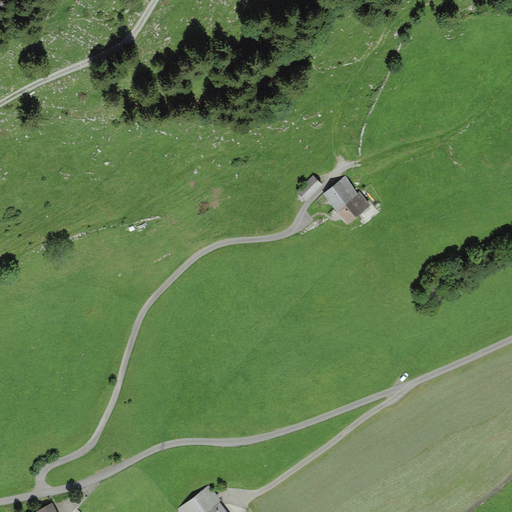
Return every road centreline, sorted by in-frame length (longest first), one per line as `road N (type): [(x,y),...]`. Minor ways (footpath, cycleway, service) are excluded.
road 1 (unclassified): [(0,505),(96,481),(159,446),(246,441),(511,342)]
road 2 (track): [(0,103),(124,44),(158,0)]
